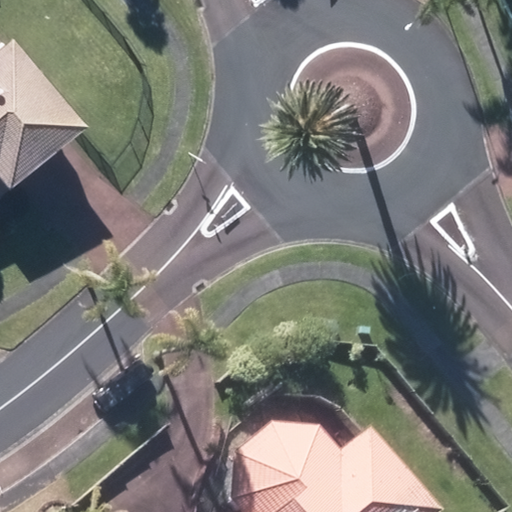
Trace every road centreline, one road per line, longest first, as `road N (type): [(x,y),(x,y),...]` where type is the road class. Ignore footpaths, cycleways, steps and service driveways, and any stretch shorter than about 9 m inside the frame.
road 1 (residential): [(265,161),(83,341),(0,402)]
road 2 (residential): [(402,0),(444,40),(457,76),(451,132),(422,174)]
road 3 (residential): [(422,174),(389,194),(345,201),(308,193),(265,161)]
road 4 (residential): [(265,161),(247,129),(242,76),(254,40),(284,6)]
road 5 (residential): [(422,174),(511,289)]
